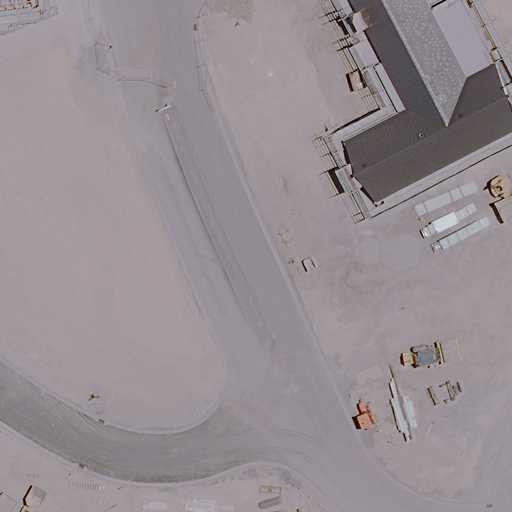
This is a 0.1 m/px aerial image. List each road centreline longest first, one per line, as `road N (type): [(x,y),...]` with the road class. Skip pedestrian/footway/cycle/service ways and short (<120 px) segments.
road 1 (residential): [(303,414),(237,336),(144,110),(118,0)]
road 2 (residential): [(167,0),(185,85),(280,319),(303,414)]
road 3 (residential): [(303,414),(222,449),(159,460),(85,440),(0,392)]
road 4 (residential): [(303,414),(350,480),(396,511)]
